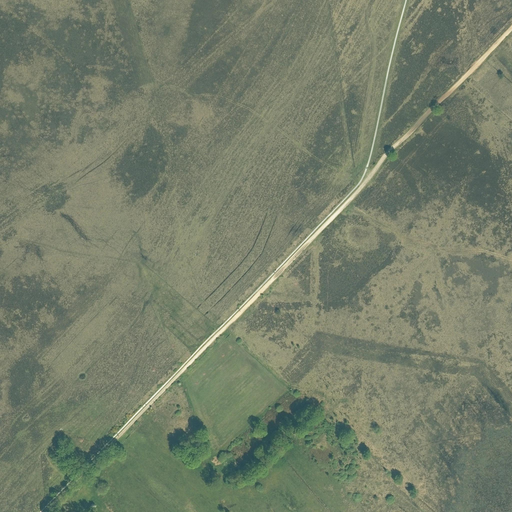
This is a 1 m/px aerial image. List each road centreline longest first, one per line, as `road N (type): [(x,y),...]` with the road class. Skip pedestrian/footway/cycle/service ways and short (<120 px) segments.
road 1 (track): [(45,511),(362,186)]
road 2 (track): [(362,186),(511,27)]
